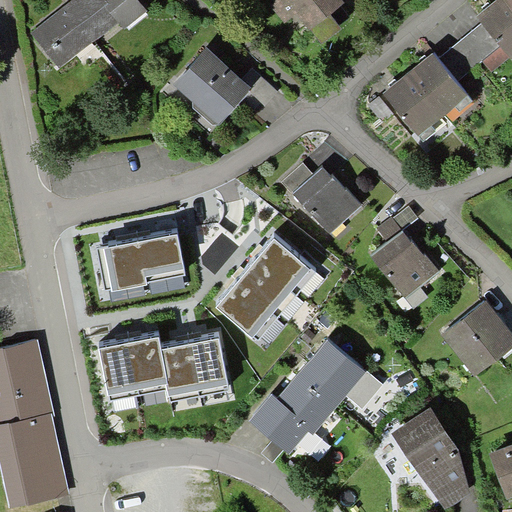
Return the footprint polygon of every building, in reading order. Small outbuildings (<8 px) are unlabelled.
[(73,0),(32,33),(61,68),(119,21),(125,28),(148,11),(138,0),(73,0)] [(342,0),(276,0),(270,5),(285,23),(292,17),(302,28),(308,24),(311,28),(345,2),(342,0)] [(511,59),(511,11),(503,0),(496,0),(477,16),(482,23),(500,46),(510,57),(511,60),(511,59)] [(511,0),(503,0),(511,11),(511,0)] [(482,23),(439,58),(458,81),(483,61),(500,46),(482,23)] [(207,46),(173,83),(193,101),(193,107),(213,125),(221,124),(250,91),(252,88),(242,79),(207,46)] [(492,72),(510,57),(500,46),(483,61),(492,72)] [(434,52),(408,74),(443,117),(447,114),(456,107),(469,96),(458,81),(439,58),(434,52)] [(278,91),(253,68),(242,79),(252,88),(250,91),(265,105),(278,91)] [(432,125),(443,117),(408,74),(383,93),(418,136),(419,135),(432,125)] [(393,114),(379,96),(369,104),(383,122),(393,114)] [(460,112),(473,101),(469,96),(456,107),(460,112)] [(453,121),(474,103),(473,101),(460,112),(456,107),(447,114),(453,121)] [(432,125),(419,135),(424,140),(436,131),(432,125)] [(293,194),(314,174),(304,163),(282,182),(293,194)] [(293,194),(331,234),(362,205),(333,174),(331,176),(323,166),(314,174),(293,194)] [(402,230),(419,217),(409,205),(394,217),(393,216),(376,228),(388,242),(402,230)] [(388,242),(371,255),(406,298),(420,287),(440,272),(426,254),(424,255),(412,241),(411,242),(402,230),(388,242)] [(177,234),(139,242),(146,277),(184,270),(177,234)] [(296,296),(315,272),(274,238),(255,261),(296,296)] [(147,282),(146,277),(139,242),(109,248),(104,249),(112,288),(113,291),(148,284),(147,282)] [(105,289),(112,288),(104,249),(109,248),(108,246),(97,248),(105,289)] [(276,319),(296,296),(255,261),(234,284),(276,319)] [(147,282),(185,275),(184,270),(146,277),(147,282)] [(276,319),(234,284),(217,307),(257,340),(276,319)] [(428,296),(420,287),(406,298),(413,308),(428,296)] [(511,330),(488,299),(443,334),(475,376),(511,347),(511,330)] [(159,337),(130,343),(138,389),(166,384),(168,384),(161,350),(159,337)] [(219,338),(189,344),(198,391),(227,385),(219,338)] [(55,416),(38,339),(0,347),(0,464),(10,508),(28,504),(29,504),(70,495),(53,416),(55,416)] [(272,393),(249,421),(272,441),(283,450),(288,455),(309,431),(313,434),(346,395),(366,372),(328,340),(277,398),(272,393)] [(110,395),(138,389),(130,343),(100,349),(109,395),(110,395)] [(169,396),(198,391),(189,344),(161,350),(168,384),(166,384),(167,389),(169,396)] [(383,384),(367,371),(366,372),(346,395),(362,409),(383,384)] [(138,389),(139,394),(167,389),(166,384),(138,389)] [(198,391),(199,396),(228,390),(227,385),(198,391)] [(139,394),(138,389),(110,395),(111,400),(139,394)] [(199,396),(198,391),(169,396),(170,402),(199,396)] [(431,407),(392,433),(445,510),(471,494),(459,450),(431,407)] [(273,462),(283,450),(272,441),(262,453),(273,462)] [(511,444),(489,453),(507,499),(511,496),(511,444)]
